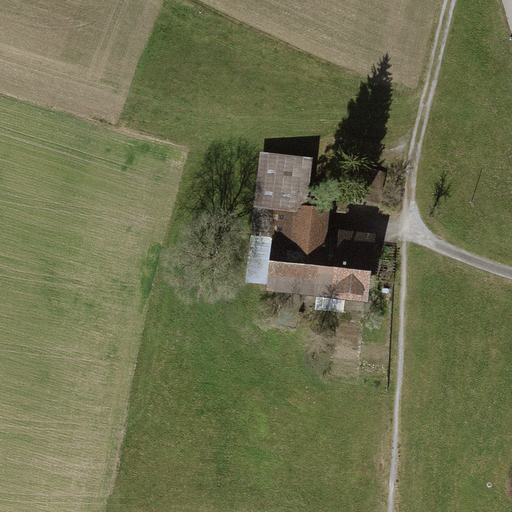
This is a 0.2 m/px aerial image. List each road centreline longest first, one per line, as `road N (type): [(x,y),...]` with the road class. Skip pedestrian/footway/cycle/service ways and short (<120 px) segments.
road 1 (track): [(452,0),(412,157),(405,229)]
road 2 (track): [(511,273),(405,229),(339,219)]
